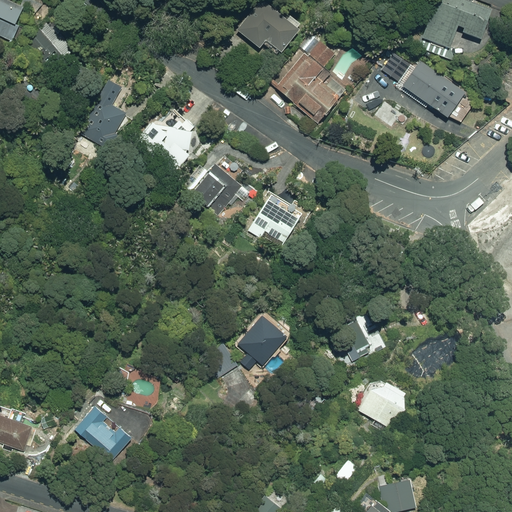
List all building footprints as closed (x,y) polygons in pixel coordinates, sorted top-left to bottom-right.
[(0,0),(0,35),(15,43),(23,27),(20,26),(28,8),(11,0),(0,0)] [(268,37),(284,49),(302,27),(268,0),(260,0),(239,27),(261,45),(268,37)] [(419,44),(456,60),(452,47),(451,46),(460,23),(466,25),(465,29),(483,36),(494,7),(475,0),(437,0),(424,35),(422,33),(419,44)] [(26,45),(52,75),(79,51),(65,35),(62,36),(51,24),(26,45)] [(295,103),(319,123),(341,96),(324,81),(332,71),(325,66),(335,53),(317,38),(277,87),(296,102),(295,103)] [(404,83),(448,114),(466,89),(421,58),(404,83)] [(370,101),(389,110),(398,89),(380,81),(380,80),(372,77),(362,100),(369,103),(370,101)] [(80,129),(111,147),(120,132),(116,130),(128,110),(114,102),(119,94),(105,86),(80,129)] [(138,136),(177,168),(192,152),(190,150),(194,129),(160,122),(155,118),(138,136)] [(192,192),(219,215),(230,203),(232,205),(239,196),(243,200),(251,191),(216,162),(210,170),(201,163),(190,176),(199,183),(192,192)] [(264,232),(284,244),(302,214),(270,195),(249,229),(260,237),(264,232)] [(369,249),(407,262),(412,250),(374,236),(369,249)] [(242,360),(251,368),(259,359),(264,363),(291,332),(265,311),(239,342),(249,351),(242,360)] [(486,379),(501,368),(484,346),(479,312),(461,314),(466,352),(486,379)] [(345,340),(353,359),(370,351),(368,346),(372,344),(360,317),(349,323),(355,336),(345,340)] [(207,357),(220,377),(240,364),(227,344),(207,357)] [(408,392),(389,381),(387,384),(375,387),(373,386),(360,409),(394,429),(407,407),(407,395),(406,395),(408,392)] [(75,428),(113,460),(134,435),(122,426),(118,431),(104,419),(108,414),(96,404),(75,428)] [(25,450),(34,424),(0,411),(0,441),(5,443),(3,449),(12,451),(14,447),(25,450)] [(400,511),(400,510),(418,506),(412,477),(403,479),(403,480),(384,484),(385,490),(382,490),(384,502),(380,500),(375,505),(373,504),(366,511),(400,511)] [(254,511),(283,511),(286,509),(268,494),(254,511)]
